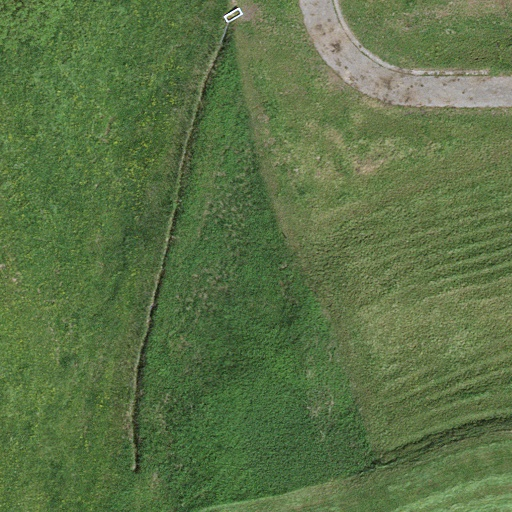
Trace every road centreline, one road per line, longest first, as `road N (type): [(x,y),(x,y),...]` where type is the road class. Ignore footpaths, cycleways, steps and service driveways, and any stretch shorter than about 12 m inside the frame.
road 1 (motorway): [(511,344),(0,362)]
road 2 (track): [(321,0),(383,77),(511,87)]
